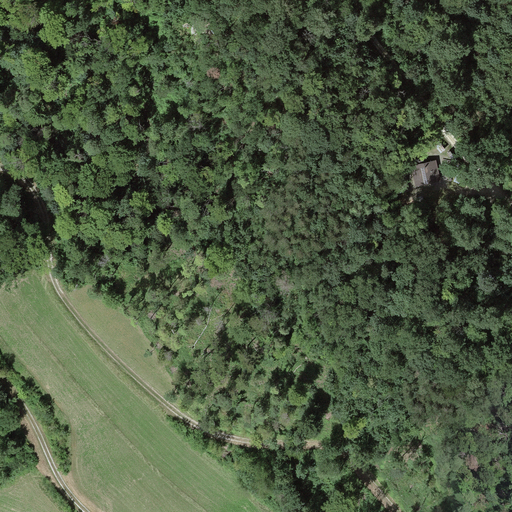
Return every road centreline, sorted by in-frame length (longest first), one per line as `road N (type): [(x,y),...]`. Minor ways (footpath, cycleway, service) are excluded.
road 1 (track): [(0,168),(19,172),(41,195),(59,293),(161,400),(215,432),(323,443),(345,453),(395,511)]
road 2 (track): [(511,207),(363,28),(354,0)]
road 3 (track): [(88,511),(67,491),(0,375)]
